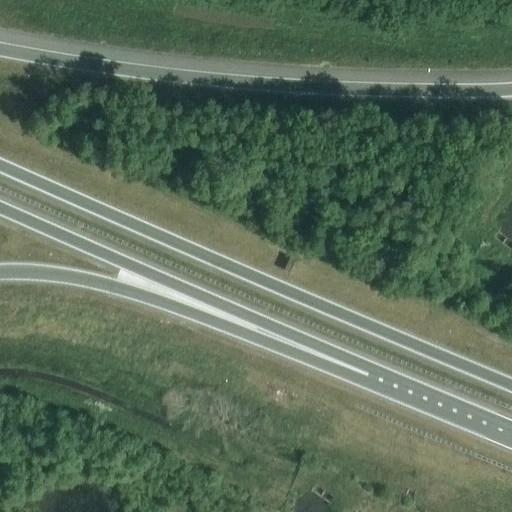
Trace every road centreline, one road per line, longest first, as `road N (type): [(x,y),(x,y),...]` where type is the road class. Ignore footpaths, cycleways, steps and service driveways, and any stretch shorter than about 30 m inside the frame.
road 1 (trunk): [(511,386),(0,167)]
road 2 (trunk): [(511,91),(259,87),(0,50)]
road 3 (trunk): [(0,209),(369,371)]
road 4 (trunk): [(0,275),(114,288),(369,371)]
road 5 (trunk): [(369,371),(511,429)]
